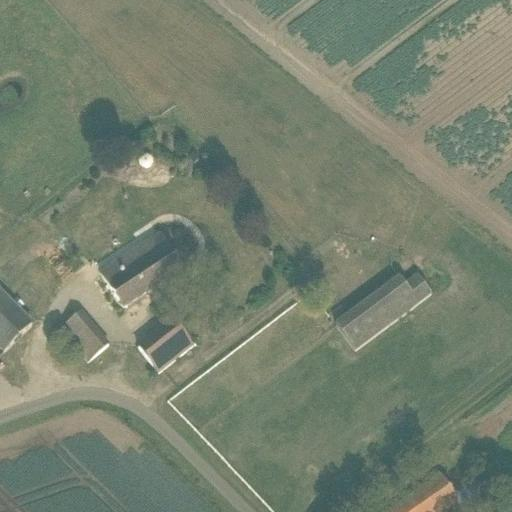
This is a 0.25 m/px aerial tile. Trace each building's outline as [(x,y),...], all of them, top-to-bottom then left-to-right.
[(6,26),(21,26),(21,5),(5,5),(6,26)] [(148,172),(151,169),(152,165),(152,161),(149,159),(145,157),(141,158),(139,161),(137,165),(138,168),(141,171),(145,172),(148,172)] [(101,277),(123,310),(180,272),(162,240),(147,250),(146,247),(101,277)] [(399,281),(335,329),(355,354),(431,297),(417,278),(405,288),(399,281)] [(0,351),(4,355),(32,327),(0,295),(0,351)] [(88,365),(108,348),(80,316),(60,332),(87,364),(87,365),(88,365)] [(138,351),(139,352),(152,369),(153,369),(158,375),(157,376),(158,377),(193,350),(172,323),(138,351)] [(440,477),(391,511),(444,511),(458,503),(440,477)]
